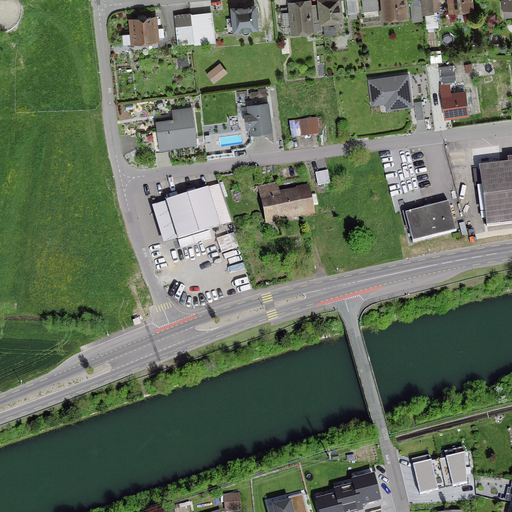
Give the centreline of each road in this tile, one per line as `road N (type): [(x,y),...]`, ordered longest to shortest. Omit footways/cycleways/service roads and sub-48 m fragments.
road 1 (residential): [(511,128),(120,181)]
road 2 (residential): [(402,511),(340,286)]
road 3 (secondary): [(0,408),(181,340)]
road 4 (secondary): [(340,286),(511,250)]
road 5 (residential): [(98,9),(120,181)]
road 6 (residential): [(120,181),(144,264),(181,340)]
road 7 (secondary): [(181,340),(340,286)]
